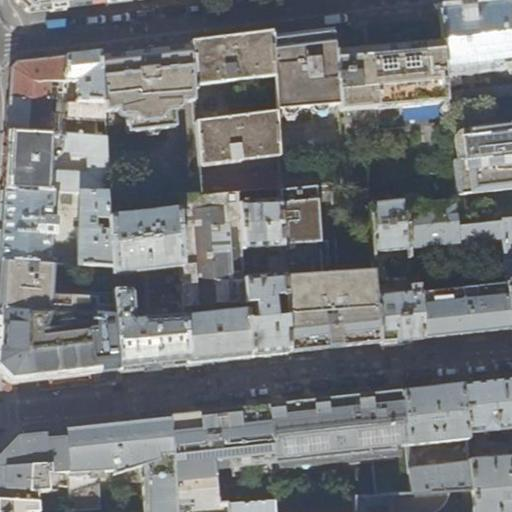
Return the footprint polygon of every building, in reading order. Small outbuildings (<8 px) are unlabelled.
[(103,0),(15,0),(29,13),(104,4),(103,0)] [(453,173),(454,199),(455,218),(456,226),(502,221),(511,219),(511,3),(474,8),(439,12),(442,43),(447,104),(453,173)] [(337,106),(332,53),(331,32),(301,35),(270,39),(273,79),(275,114),(337,106)] [(229,38),(189,42),(190,48),(192,92),(195,92),(195,87),(273,79),(270,39),(270,33),(229,38)] [(337,112),(447,104),(442,43),(377,49),(332,53),(337,106),(337,112)] [(192,92),(190,48),(145,54),(99,59),(102,104),(103,111),(123,108),(124,123),(133,131),(164,127),(170,121),(168,103),(192,101),(192,92)] [(9,84),(8,99),(59,102),(60,87),(76,88),(75,102),(102,104),(99,59),(98,53),(82,55),(15,64),(10,70),(9,84)] [(59,102),(8,99),(7,116),(6,132),(104,136),(103,122),(48,119),(49,108),(66,109),(65,114),(103,116),(103,111),(102,104),(75,102),(59,102)] [(275,114),(194,123),(196,168),(278,158),(275,114)] [(104,136),(6,132),(4,163),(2,190),(52,192),(78,194),(107,195),(104,136)] [(280,173),(197,178),(198,198),(238,194),(238,196),(277,191),(277,190),(281,189),(280,173)] [(323,246),(318,189),(286,192),(286,201),(290,245),(290,254),(294,295),(295,315),(299,352),(341,349),(389,343),(385,293),(383,269),(338,273),(335,245),(323,246)] [(52,192),(2,190),(0,229),(0,261),(47,264),(48,238),(54,238),(55,221),(49,221),(52,192)] [(108,203),(107,195),(78,194),(76,266),(112,268),(108,203)] [(239,204),(238,196),(238,194),(198,198),(175,201),(176,213),(180,267),(184,318),(185,365),(218,361),(250,358),(244,279),(242,249),(239,204)] [(401,198),(372,200),(379,255),(407,252),(404,224),(401,198)] [(286,201),(239,204),(242,249),(290,245),(286,201)] [(112,218),(111,203),(108,203),(112,268),(112,272),(180,267),(176,213),(147,215),(146,211),(133,212),(134,216),(112,218)] [(455,218),(404,224),(407,252),(410,283),(415,284),(414,264),(458,260),(456,226),(455,218)] [(511,330),(511,219),(502,221),(510,330),(511,330)] [(487,333),(510,330),(502,221),(456,226),(458,260),(459,269),(464,335),(487,333)] [(256,278),(244,279),(250,358),(277,356),(298,354),(295,315),(289,316),(287,295),(294,295),(290,254),(265,256),(266,265),(255,266),(256,278)] [(47,264),(0,261),(0,312),(115,321),(113,293),(107,293),(54,292),(56,265),(47,264)] [(438,290),(416,292),(417,340),(440,337),(464,335),(459,269),(437,271),(438,290)] [(415,284),(410,283),(403,284),(402,291),(385,293),(389,343),(402,341),(417,340),(416,292),(416,288),(415,284)] [(113,293),(115,321),(118,373),(155,368),(185,365),(184,318),(168,319),(168,312),(163,308),(156,309),(154,313),(154,320),(135,321),(130,316),(133,311),(132,295),(128,292),(128,284),(113,285),(113,293)] [(115,321),(0,312),(0,375),(9,384),(62,379),(118,373),(115,321)] [(511,379),(487,382),(460,385),(465,435),(511,429),(511,379)] [(427,389),(400,392),(406,443),(408,467),(411,492),(471,489),(468,463),(417,467),(416,457),(413,457),(411,446),(466,440),(465,435),(460,385),(427,389)] [(333,399),(268,406),(271,463),(276,463),(277,472),(398,458),(396,444),(406,443),(400,392),(378,394),(333,399)] [(219,411),(170,417),(173,464),(175,489),(175,511),(226,511),(226,503),(223,467),(271,463),(268,406),(219,411)] [(175,511),(175,489),(173,464),(170,417),(116,423),(62,428),(66,483),(68,510),(99,508),(96,474),(101,473),(101,470),(112,470),(113,471),(114,471),(115,472),(117,472),(118,473),(120,473),(122,473),(123,472),(124,471),(125,470),(126,470),(127,469),(127,468),(128,466),(128,465),(129,464),(147,463),(147,470),(145,470),(147,511),(175,511)] [(21,433),(2,452),(34,480),(42,472),(53,470),(54,484),(66,483),(62,428),(38,431),(21,433)] [(27,487),(34,480),(2,452),(0,454),(0,511),(40,511),(42,506),(28,504),(27,487)] [(511,511),(511,457),(468,460),(468,463),(471,489),(472,511),(511,511)] [(472,511),(471,489),(411,492),(389,494),(390,511),(472,511)] [(390,511),(389,494),(362,495),(353,496),(354,511),(390,511)] [(354,511),(353,496),(274,500),(274,511),(354,511)] [(274,511),(274,500),(226,503),(226,511),(274,511)]
